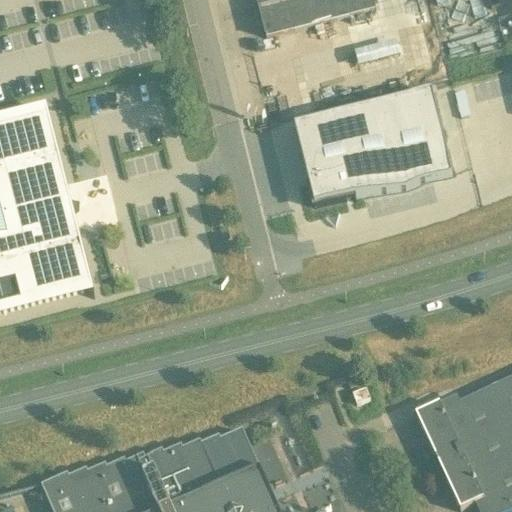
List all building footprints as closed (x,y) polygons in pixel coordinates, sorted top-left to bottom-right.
[(255,0),(266,40),(394,8),(400,30),(351,42),(358,71),(404,60),(410,83),(442,75),(436,50),(431,52),(419,2),(425,0),(424,0),(255,0)] [(432,97),(294,131),(309,189),(306,190),(306,192),(309,191),(314,211),(339,205),(354,201),(354,204),(356,204),(355,201),(364,199),(432,182),(452,177),(451,171),(432,97)] [(0,316),(92,293),(48,121),(0,133),(0,316)] [(465,511),(475,508),(476,511),(511,511),(511,381),(460,406),(442,414),(439,408),(416,419),(458,511),(465,511)] [(347,384),(347,385),(350,391),(357,389),(354,382),(348,384),(347,384)] [(370,403),(366,392),(352,397),(357,408),(370,403)] [(276,511),(263,480),(251,454),(250,454),(242,435),(220,445),(219,441),(201,449),(200,446),(182,454),(181,451),(163,459),(162,456),(145,464),(143,460),(125,468),(124,465),(107,473),(105,470),(87,478),(86,474),(69,482),(67,479),(41,491),(50,511),(276,511)]
